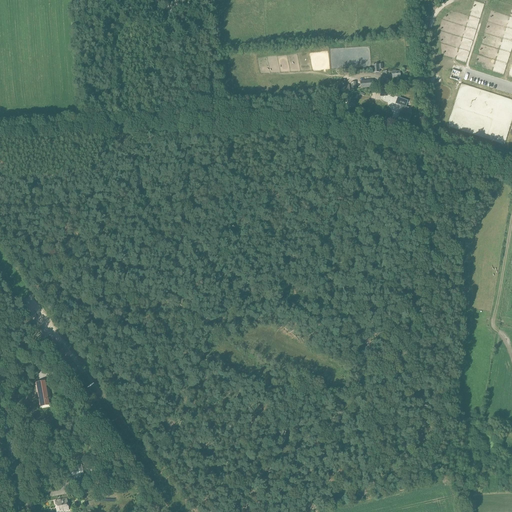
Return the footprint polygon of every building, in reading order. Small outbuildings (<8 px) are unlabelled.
[(396,72),(396,70),(391,71),(392,75),(389,75),(388,71),(384,72),(385,80),(398,79),(398,77),(400,77),(400,71),(396,72)] [(408,117),(410,113),(408,113),(409,111),(407,111),(408,108),(405,107),(407,101),(400,98),(400,96),(397,94),(396,97),(397,97),(395,104),(401,105),(399,110),(400,110),(399,115),(401,116),(401,118),(405,119),(405,118),(407,119),(408,117)] [(55,347),(47,352),(63,376),(74,369),(66,358),(66,359),(65,358),(63,359),(59,353),(61,351),(58,348),(56,349),(55,347)] [(44,381),(35,383),(40,407),(48,405),(44,381)] [(81,465),(67,467),(69,480),(83,478),(81,465)] [(54,501),(55,511),(68,509),(66,499),(54,501)]
